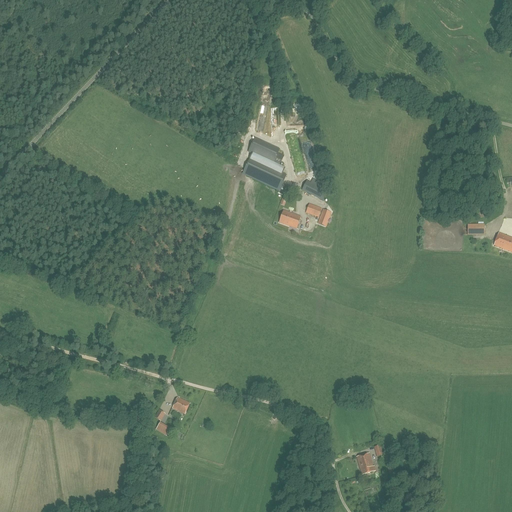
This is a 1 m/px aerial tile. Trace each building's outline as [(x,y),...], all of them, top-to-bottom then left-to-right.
[(284,156),(278,154),(280,149),(255,138),(249,152),(252,154),(279,166),(284,156)] [(252,154),(251,158),(283,174),(286,169),(279,166),(252,154)] [(283,183),(287,175),(283,174),(251,158),(243,173),(280,190),(286,193),(290,186),(283,183)] [(328,190),(307,180),(302,191),(322,201),(328,190)] [(309,205),(306,213),(319,217),(322,209),(309,205)] [(332,213),(323,209),(318,224),(327,227),(332,213)] [(301,217),(283,211),(279,223),(297,229),(301,217)] [(468,235),(473,235),(484,235),(484,224),(468,225),(468,235)] [(494,245),(511,252),(511,238),(499,233),(494,245)] [(185,414),(190,403),(178,397),(173,408),(185,414)] [(155,417),(161,421),(165,414),(159,411),(155,417)] [(156,430),(167,436),(171,429),(161,422),(156,430)] [(147,441),(155,443),(156,444),(158,438),(148,435),(147,441)] [(381,445),(375,447),(374,447),(377,456),(384,455),(381,445)] [(362,475),(376,471),(374,466),(373,466),(369,453),(357,457),(362,475)] [(393,462),(387,464),(391,479),(396,477),(393,462)]
